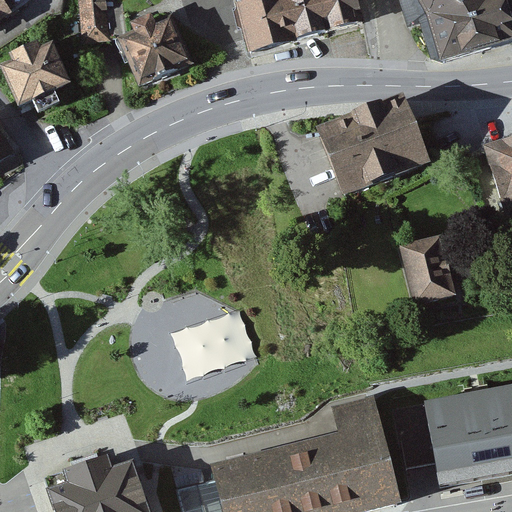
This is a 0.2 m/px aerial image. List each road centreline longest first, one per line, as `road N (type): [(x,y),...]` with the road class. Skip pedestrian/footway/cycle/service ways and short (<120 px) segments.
road 1 (secondary): [(401,88),(329,86),(226,104),(143,139),(79,181)]
road 2 (secondary): [(79,181),(0,278)]
